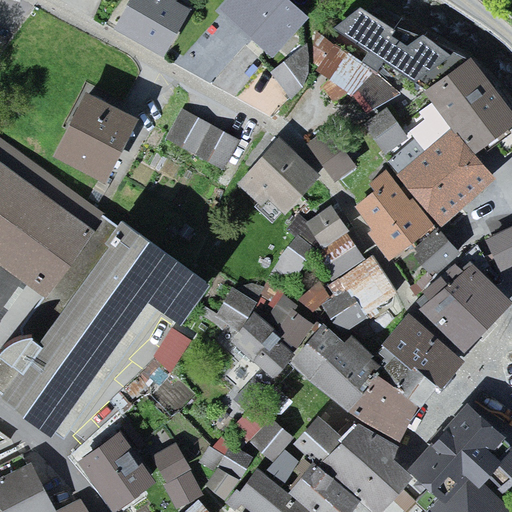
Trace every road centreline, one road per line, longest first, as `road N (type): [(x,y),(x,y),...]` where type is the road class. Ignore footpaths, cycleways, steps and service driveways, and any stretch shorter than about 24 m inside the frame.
road 1 (residential): [(41,0),(291,135),(409,303),(477,364)]
road 2 (residential): [(364,511),(477,364)]
road 3 (residential): [(0,418),(69,468),(103,511)]
